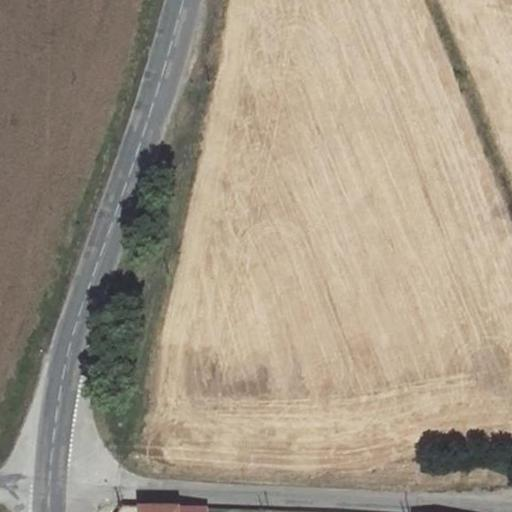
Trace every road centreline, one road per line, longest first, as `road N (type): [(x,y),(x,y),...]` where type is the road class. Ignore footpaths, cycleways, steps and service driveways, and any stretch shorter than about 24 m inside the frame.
road 1 (tertiary): [(49,487),(63,370),(185,0)]
road 2 (unclassified): [(511,508),(49,487)]
